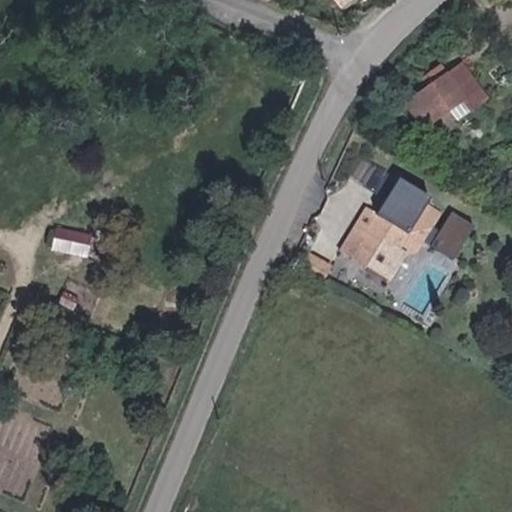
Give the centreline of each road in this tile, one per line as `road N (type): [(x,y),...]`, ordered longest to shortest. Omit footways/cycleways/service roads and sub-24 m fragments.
road 1 (tertiary): [(161,511),(297,188),(375,52)]
road 2 (residential): [(375,52),(242,0)]
